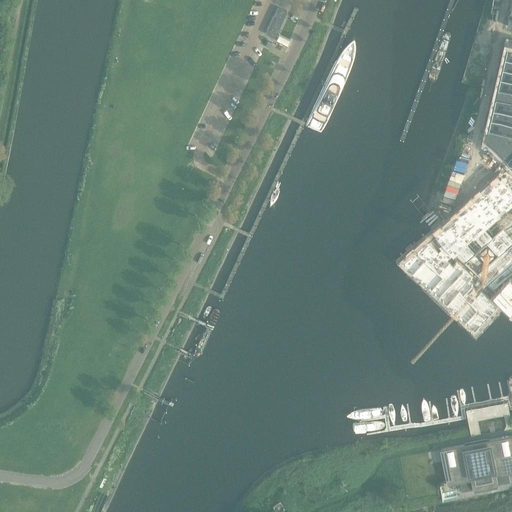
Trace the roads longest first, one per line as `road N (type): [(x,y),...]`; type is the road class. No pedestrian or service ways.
road 1 (residential): [(0,476),(47,482),(85,467),(315,0)]
road 2 (unknown): [(511,41),(495,38),(448,234),(449,274),(470,293),(511,234)]
